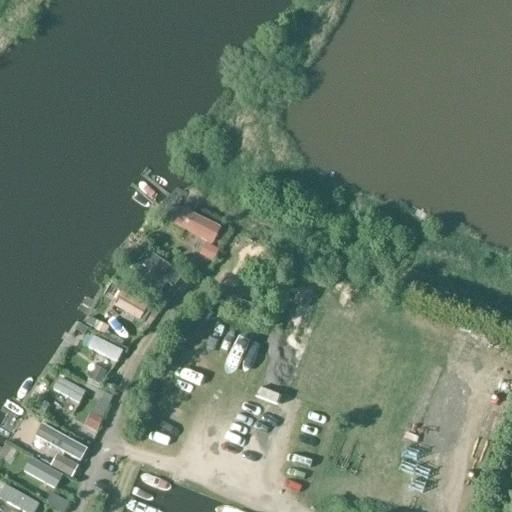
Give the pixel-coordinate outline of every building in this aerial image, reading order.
[(220,229),(190,214),(182,231),(212,246),(220,229)] [(150,274),(140,288),(155,300),(166,286),(172,290),(181,279),(150,255),(141,267),(150,274)] [(118,292),(112,303),(126,311),(124,314),(137,322),(145,308),(118,292)] [(296,371),(439,430),(469,356),(327,297),(296,371)] [(198,329),(215,336),(220,325),(204,318),(198,329)] [(118,363),(123,353),(93,338),(88,349),(118,363)] [(93,368),(86,381),(99,387),(106,374),(93,368)] [(78,406),(84,394),(58,379),(52,391),(78,406)] [(97,433),(102,421),(89,416),(84,428),(97,433)] [(80,463),(86,452),(41,426),(34,438),(80,463)] [(21,473),(53,491),(60,477),(29,459),(21,473)] [(34,511),(38,507),(4,488),(0,494),(0,501),(19,511),(34,511)]
